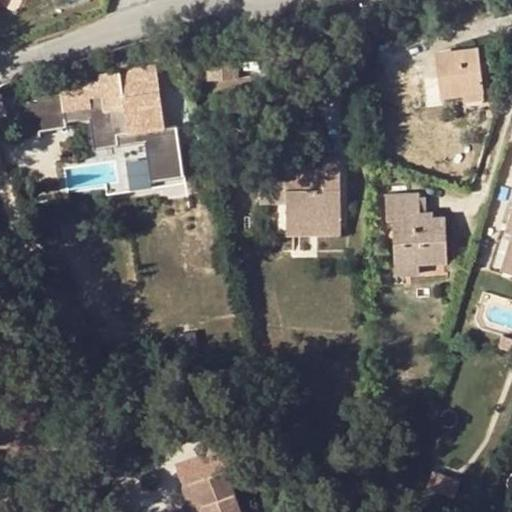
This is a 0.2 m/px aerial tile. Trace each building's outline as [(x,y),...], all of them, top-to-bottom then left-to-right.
[(404,6),(404,17),(429,18),(429,7),(404,6)] [(429,18),(404,17),(403,35),(428,35),(429,18)] [(486,100),(482,73),(481,63),(479,49),(436,55),(438,76),(425,78),(428,108),(443,106),(442,97),(464,94),(464,103),(486,100)] [(272,56),(272,69),(286,69),(287,56),(272,56)] [(489,62),(481,63),(482,73),(490,72),(489,62)] [(61,90),(65,112),(91,108),(91,98),(103,96),(106,113),(118,111),(126,110),(127,123),(163,118),(156,66),(100,74),(101,81),(88,82),(87,80),(61,84),(61,90)] [(61,90),(30,95),(33,117),(65,112),(61,90)] [(91,98),(91,108),(92,115),(96,140),(121,137),(118,111),(106,113),(103,96),(91,98)] [(91,108),(65,112),(66,119),(92,115),(91,108)] [(288,166),(263,165),(264,202),(288,201),(289,219),(341,219),(340,156),(323,156),(323,168),(288,168),(288,166)] [(445,216),(434,215),(421,216),(421,211),(420,192),(387,194),(388,220),(393,221),(396,266),(420,264),(448,263),(445,216)] [(341,219),(289,219),(288,235),(341,235),(341,219)] [(503,271),(511,274),(511,269),(511,227),(507,226),(503,236),(511,239),(503,271)] [(420,264),(396,266),(396,275),(420,274),(420,264)] [(205,511),(204,508),(237,498),(231,475),(185,488),(192,511),(205,511)] [(241,511),(237,498),(204,508),(205,511),(241,511)]
